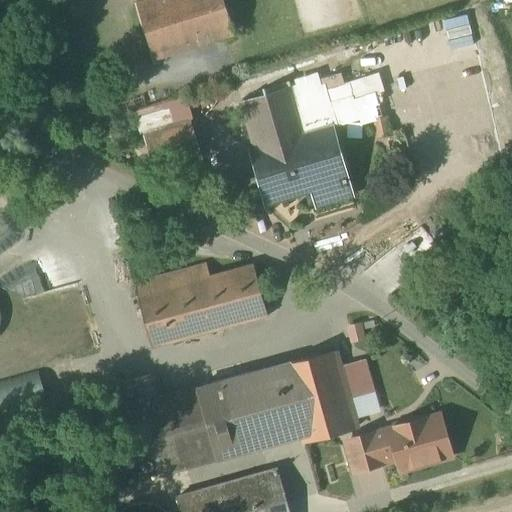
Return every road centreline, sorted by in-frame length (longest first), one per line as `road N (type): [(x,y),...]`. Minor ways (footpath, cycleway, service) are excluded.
road 1 (unclassified): [(511,415),(326,271),(0,125)]
road 2 (unknown): [(505,410),(308,470),(289,411),(190,449)]
road 3 (track): [(326,271),(338,251),(373,229),(431,201),(511,178)]
